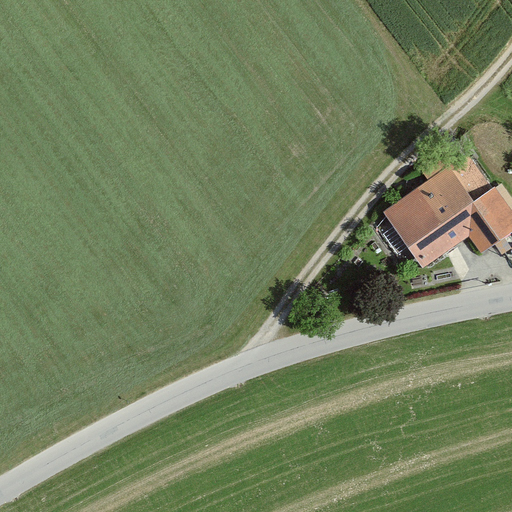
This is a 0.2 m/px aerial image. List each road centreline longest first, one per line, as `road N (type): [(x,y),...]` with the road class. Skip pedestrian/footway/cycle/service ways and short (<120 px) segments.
road 1 (unclassified): [(0,491),(237,368),(398,320),(511,297)]
road 2 (track): [(237,368),(422,136),(511,62)]
